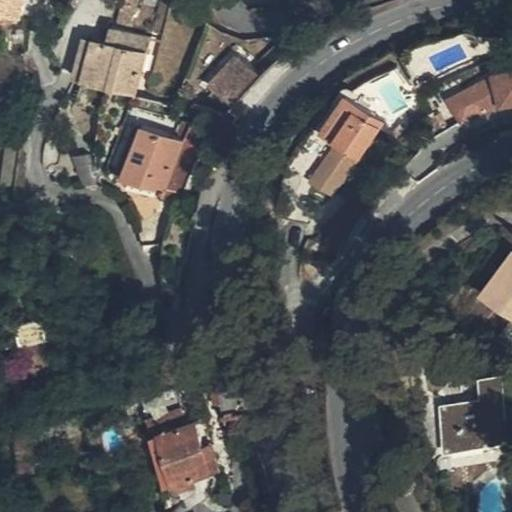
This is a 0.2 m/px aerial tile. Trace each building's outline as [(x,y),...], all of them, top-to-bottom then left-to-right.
[(0,0),(0,28),(39,24),(36,0),(0,0)] [(36,0),(39,24),(50,23),(47,0),(36,0)] [(138,13),(146,16),(152,0),(142,0),(141,4),(138,13)] [(131,28),(141,32),(146,16),(138,13),(136,14),(131,28)] [(121,48),(125,34),(116,31),(112,44),(121,48)] [(91,80),(142,99),(158,46),(125,34),(121,48),(112,44),(105,42),(91,80)] [(91,80),(105,42),(97,40),(83,78),(91,80)] [(234,101),(273,60),(267,54),(257,65),(240,49),(211,79),(234,101)] [(511,65),(495,69),(449,95),(465,123),(502,102),(511,99),(511,65)] [(350,92),(341,106),(383,126),(388,118),(350,92)] [(383,126),(341,106),(326,129),(341,141),(317,178),(337,192),(383,126)] [(185,205),(188,205),(209,145),(187,138),(181,154),(151,143),(131,195),(155,204),(185,205)] [(123,192),(131,195),(151,143),(142,140),(123,192)] [(186,210),(188,205),(185,205),(178,207),(172,210),(170,215),(176,217),(186,210)] [(183,220),(186,210),(176,217),(183,220)] [(511,245),(482,286),(505,305),(511,295),(494,283),(511,257),(511,245)] [(511,257),(494,283),(511,295),(511,294),(511,257)] [(47,320),(21,324),(21,330),(10,331),(12,346),(29,344),(36,384),(66,380),(55,322),(47,323),(47,320)] [(509,437),(504,374),(484,376),(486,396),(448,400),(452,442),(509,437)] [(66,380),(36,384),(40,406),(70,397),(66,380)] [(211,405),(164,414),(178,474),(225,464),(211,405)]
